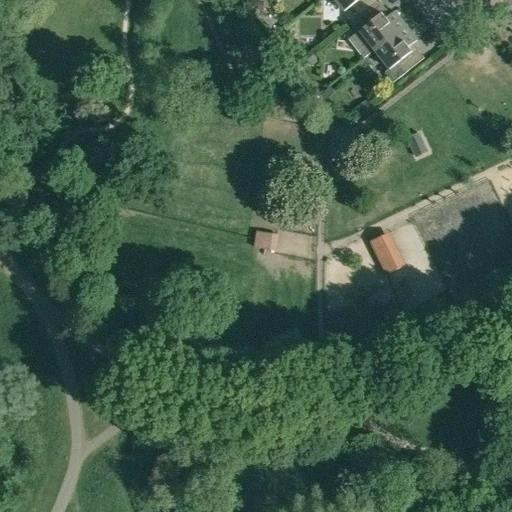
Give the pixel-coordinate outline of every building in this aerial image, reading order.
[(334,0),(344,13),(351,7),(359,17),(378,1),(377,0),(334,0)] [(378,1),(359,17),(349,24),(356,34),(348,41),(363,60),(374,51),(406,27),(394,12),(386,19),(382,14),(386,11),(378,1)] [(393,83),(404,75),(424,59),(416,49),(412,52),(408,48),(417,41),(406,27),(374,51),(389,71),(386,73),(393,83)] [(279,235),(256,231),(253,247),(276,251),(279,235)] [(388,235),(369,244),(384,276),(403,267),(388,235)]
